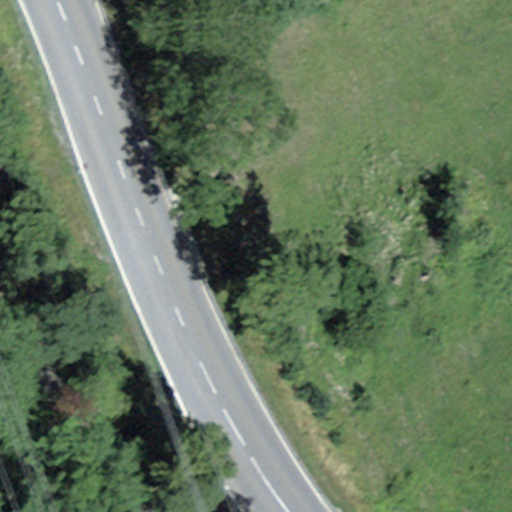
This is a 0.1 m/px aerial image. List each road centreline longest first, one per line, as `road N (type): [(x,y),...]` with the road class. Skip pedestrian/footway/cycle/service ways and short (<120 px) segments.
road 1 (secondary): [(58,0),(184,326),(246,454),(286,511)]
road 2 (track): [(119,511),(0,334)]
